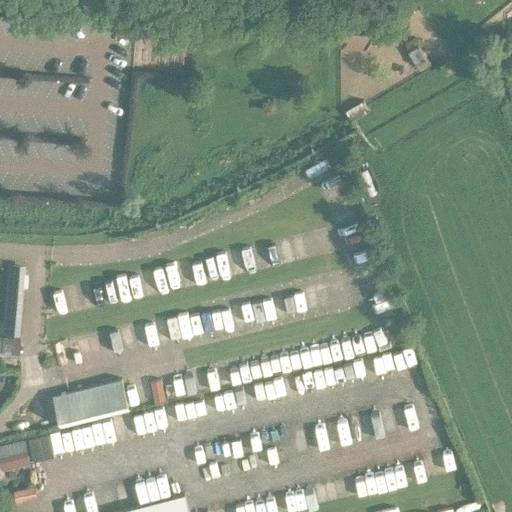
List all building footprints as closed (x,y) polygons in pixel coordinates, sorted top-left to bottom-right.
[(272,94),(260,96),(262,109),(274,107),(272,94)] [(119,376),(50,393),(57,423),(126,406),(119,376)] [(158,377),(148,379),(152,399),(163,397),(158,377)] [(46,433),(37,435),(42,456),(50,454),(46,433)] [(22,437),(0,442),(0,465),(1,466),(26,460),(28,459),(23,437),(22,437)] [(35,494),(32,482),(11,487),(14,499),(35,494)] [(186,511),(181,492),(105,511),(186,511)]
